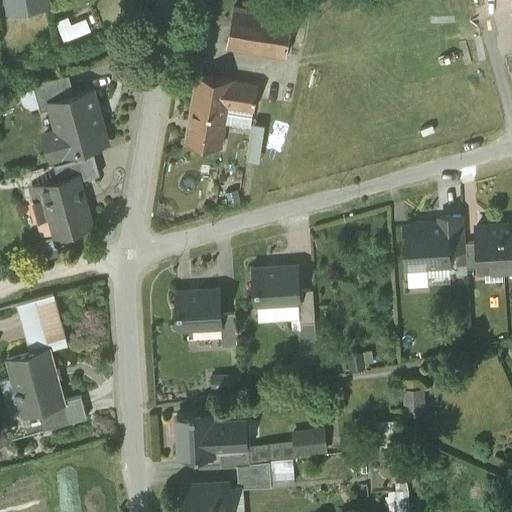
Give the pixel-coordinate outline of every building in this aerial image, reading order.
[(265,0),(264,11),(233,6),(227,46),(286,55),(295,0),(294,0),(265,0)] [(68,17),(56,21),(64,41),(91,30),(86,18),(71,24),(68,17)] [(69,73),(33,82),(41,109),(51,106),(50,100),(74,93),(69,73)] [(238,80),(196,73),(185,140),(221,145),(228,104),(234,105),(238,80)] [(258,83),(238,80),(234,105),(254,109),(258,83)] [(74,93),(50,100),(51,106),(58,129),(44,132),(51,155),(107,140),(92,88),(74,93)] [(94,152),(55,163),(59,178),(78,173),(80,178),(100,173),(94,152)] [(59,178),(32,186),(41,216),(50,214),(56,233),(92,222),(80,178),(78,173),(59,178)] [(464,214),(440,216),(440,221),(447,221),(448,249),(466,248),(466,241),(464,214)] [(432,222),(430,220),(418,221),(416,223),(405,224),(407,266),(428,264),(449,263),(448,249),(447,221),(440,221),(432,222)] [(511,221),(501,222),(504,267),(511,266),(511,221)] [(501,222),(477,224),(478,240),(479,266),(479,268),(504,267),(501,222)] [(59,244),(56,233),(32,240),(34,251),(59,244)] [(478,240),(466,241),(466,248),(467,266),(479,266),(478,240)] [(449,263),(428,264),(428,282),(450,281),(449,263)] [(297,264),(253,267),(255,286),(256,286),(257,300),(256,300),(256,303),(258,303),(258,302),(274,301),(274,302),(299,301),(300,301),(299,289),(297,264)] [(428,282),(428,264),(407,266),(408,284),(428,282)] [(220,287),(176,289),(177,309),(178,309),(179,323),(178,323),(178,326),(221,323),(222,323),(221,312),(220,287)] [(313,288),(299,289),(300,301),(299,301),(299,317),(300,321),(315,321),(313,288)] [(54,292),(18,302),(31,350),(49,345),(50,346),(67,342),(54,292)] [(299,317),(299,301),(274,302),(274,301),(258,302),(258,303),(259,319),(299,317)] [(237,344),(235,311),(221,312),(222,323),(221,323),(222,344),(237,344)] [(315,321),(300,321),(302,351),(317,350),(315,321)] [(31,350),(8,357),(13,375),(2,377),(7,394),(15,392),(14,390),(17,390),(22,411),(42,405),(64,399),(64,398),(50,346),(49,345),(31,350)] [(407,388),(408,413),(428,413),(427,387),(407,388)] [(81,393),(64,398),(64,399),(42,405),(48,425),(87,414),(81,393)] [(211,410),(178,412),(179,432),(178,432),(179,455),(214,453),(213,446),(248,444),(247,419),(212,421),(211,410)] [(397,422),(374,423),(376,444),(397,442),(397,422)] [(323,427),(293,431),(294,440),(296,452),(325,449),(323,427)] [(294,440),(248,444),(248,448),(250,460),(270,459),(293,457),(296,456),(296,452),(294,440)] [(248,448),(220,451),(221,464),(250,461),(250,460),(248,448)] [(270,459),(272,485),(294,482),(293,457),(270,459)] [(270,459),(250,460),(250,461),(221,464),(222,465),(237,464),(238,481),(238,486),(244,486),(272,485),(270,459)] [(228,480),(181,483),(183,511),(229,511),(228,482),(228,480)] [(238,481),(228,482),(229,511),(245,511),(244,486),(238,486),(238,481)]
